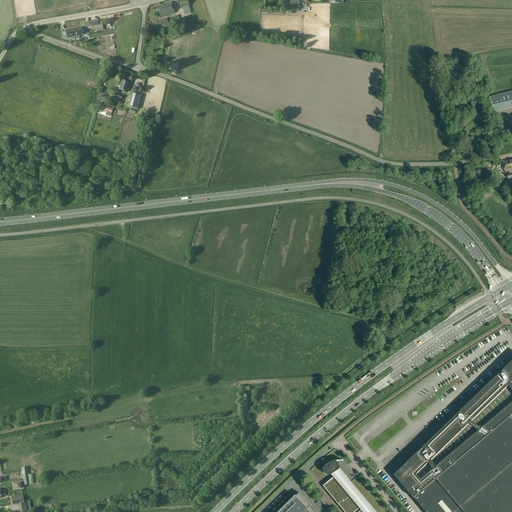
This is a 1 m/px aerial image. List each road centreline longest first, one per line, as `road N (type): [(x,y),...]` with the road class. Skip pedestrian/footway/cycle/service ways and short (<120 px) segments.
road 1 (unclassified): [(136,68),(382,161),(477,162),(511,154)]
road 2 (primary): [(501,290),(341,397),(215,511)]
road 3 (primary): [(234,511),(378,386),(509,301)]
road 4 (tertiary): [(0,222),(326,184)]
road 5 (tertiary): [(510,284),(471,233),(434,202),(375,181),(326,184)]
road 6 (tertiary): [(326,184),(418,204),(466,241),(501,290)]
road 7 (unclassified): [(260,511),(338,440),(397,511)]
road 8 (unclassified): [(22,29),(136,68)]
